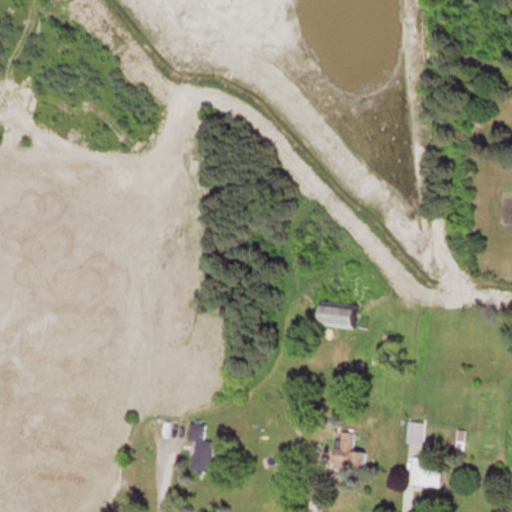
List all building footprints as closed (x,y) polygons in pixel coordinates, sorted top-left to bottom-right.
[(320,324),(356,326),(357,307),(321,305),(320,324)] [(408,442),(424,442),(424,420),(408,420),(408,442)] [(213,439),(204,439),(205,422),(190,422),(189,443),(194,443),(193,469),(213,470),(213,439)] [(354,431),(338,430),(335,466),(362,468),(363,451),(353,450),(354,431)] [(442,458),(412,456),(410,483),(441,485),(442,458)]
